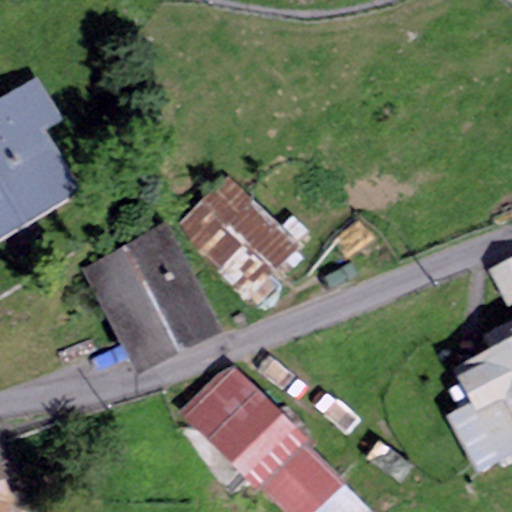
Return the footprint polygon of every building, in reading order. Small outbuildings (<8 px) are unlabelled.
[(33,85),(0,104),(0,227),(66,188),(34,134),(55,122),(33,85)] [(299,259),(289,248),(305,232),(293,221),(278,237),(224,185),(183,224),(245,292),(276,262),(285,272),(299,259)] [(214,324),(166,226),(97,261),(147,359),(214,324)] [(511,301),(511,266),(497,274),(511,302),(511,301)] [(474,460),(511,439),(511,325),(487,338),(500,362),(475,374),(489,402),(454,421),(474,460)] [(258,481),(295,445),(227,377),(193,416),(257,482),(258,481)] [(295,445),(258,481),(288,511),(360,511),(304,456),(314,445),(305,436),(295,446),(295,445)]
